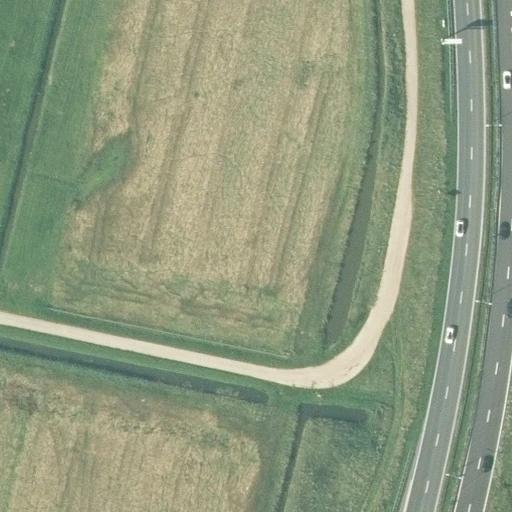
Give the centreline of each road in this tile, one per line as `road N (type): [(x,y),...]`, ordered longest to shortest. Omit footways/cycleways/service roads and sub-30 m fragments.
road 1 (motorway): [(464,0),(464,263),(420,511)]
road 2 (motorway): [(468,511),(507,250),(509,0)]
